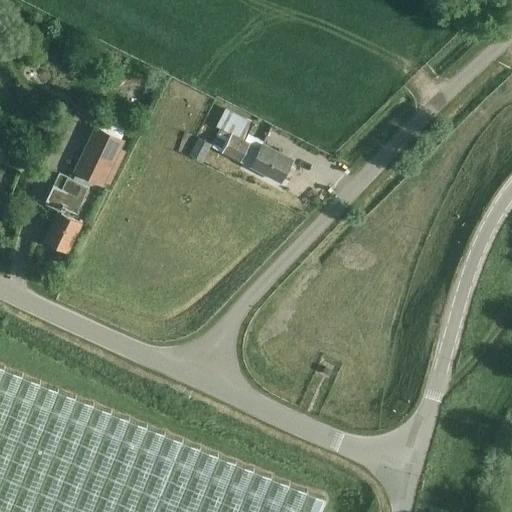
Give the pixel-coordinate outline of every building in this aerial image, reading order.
[(45,0),(42,7),(71,22),(80,5),(70,0),(45,0)] [(116,56),(106,76),(112,80),(123,59),(116,56)] [(240,161),(280,182),(292,159),(262,144),(259,149),(249,144),(250,143),(244,140),(253,123),(225,108),(216,126),(219,128),(210,146),(221,151),(220,152),(239,162),(240,161)] [(94,126),(72,172),(75,173),(85,178),(102,186),(124,140),(94,126)] [(85,178),(75,173),(72,179),(59,173),(44,205),(57,212),(44,240),(68,252),(81,223),(67,216),(69,211),(75,214),(88,187),(82,184),(85,178)] [(0,511),(321,511),(327,498),(0,365),(0,511)]
